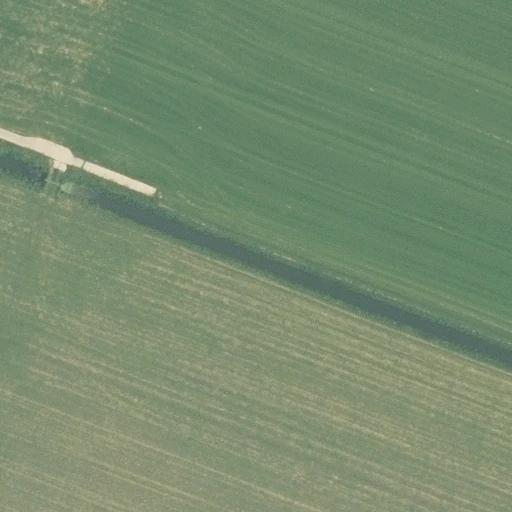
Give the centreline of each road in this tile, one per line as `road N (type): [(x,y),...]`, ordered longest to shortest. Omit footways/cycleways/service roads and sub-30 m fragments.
road 1 (track): [(61,158),(511,327)]
road 2 (track): [(0,136),(61,158),(42,210)]
